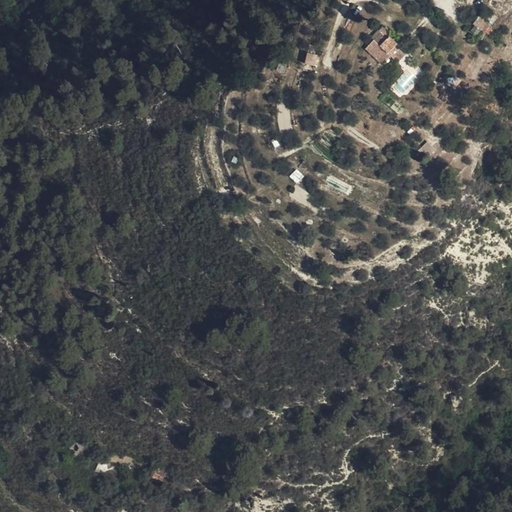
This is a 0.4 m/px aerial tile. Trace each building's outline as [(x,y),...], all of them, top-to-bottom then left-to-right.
[(483,27),(495,30),(498,15),(486,12),(483,27)] [(402,35),(407,30),(409,27),(402,19),(394,27),(402,35)] [(401,44),(405,40),(402,35),(394,27),(393,26),(384,34),(397,47),(401,44)] [(405,40),(411,34),(407,30),(402,35),(405,40)] [(390,55),(397,47),(384,34),(377,41),(390,55)] [(413,36),(411,34),(405,40),(401,44),(403,47),(413,36)] [(416,40),(413,36),(403,47),(406,51),(416,40)] [(323,57),(326,47),(316,43),(313,54),(323,57)] [(308,52),(304,62),(316,66),(319,56),(308,52)] [(464,89),(473,81),(464,70),(455,79),(464,89)] [(279,131),(290,129),(287,114),(277,116),(279,131)] [(430,155),(434,148),(424,143),(420,151),(430,155)] [(297,168),(289,176),(296,184),(304,176),(297,168)] [(201,222),(212,214),(206,206),(196,214),(201,222)] [(90,437),(78,448),(84,456),(96,445),(90,437)] [(170,471),(176,474),(179,465),(171,463),(169,470),(170,471)] [(170,471),(169,470),(160,467),(157,478),(160,480),(167,481),(170,471)]
